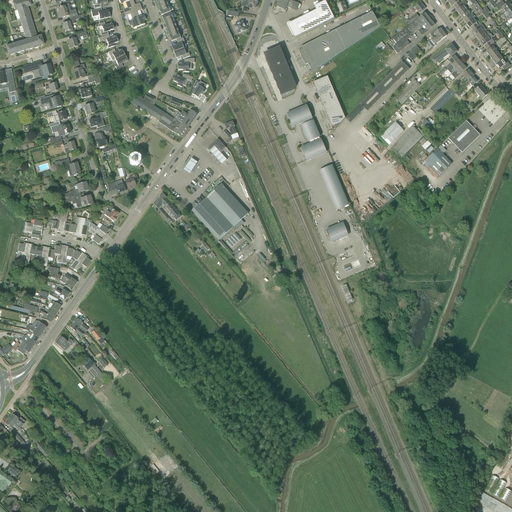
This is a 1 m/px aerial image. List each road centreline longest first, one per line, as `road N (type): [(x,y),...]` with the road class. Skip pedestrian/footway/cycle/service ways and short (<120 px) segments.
road 1 (track): [(345,304),(264,113),(270,99)]
road 2 (residential): [(56,48),(99,190),(134,217)]
road 3 (secondary): [(27,369),(104,260)]
road 4 (secondary): [(134,217),(211,110)]
